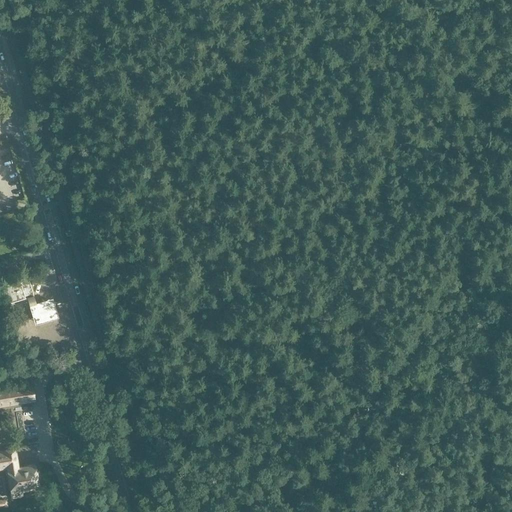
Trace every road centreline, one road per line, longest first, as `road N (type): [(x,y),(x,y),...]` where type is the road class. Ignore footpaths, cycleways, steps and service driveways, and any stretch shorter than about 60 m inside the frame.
road 1 (secondary): [(88,364),(87,330),(51,205),(22,140)]
road 2 (secondary): [(22,140),(88,364)]
road 3 (secondary): [(132,511),(88,364)]
